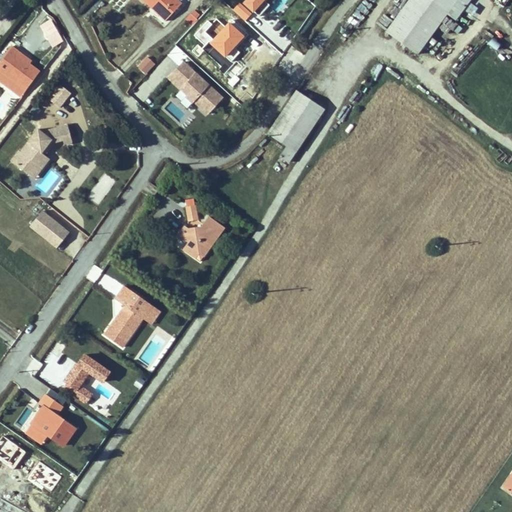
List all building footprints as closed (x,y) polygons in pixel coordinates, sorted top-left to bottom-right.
[(164,21),(180,4),(175,0),(142,0),(150,8),(151,6),(160,14),(159,16),(164,21)] [(224,0),(236,10),(245,0),(224,0)] [(247,0),(238,12),(252,23),(266,5),(264,4),(267,0),(247,0)] [(470,0),(410,0),(388,31),(418,53),(447,12),(456,19),(470,0)] [(208,43),(225,26),(214,16),(198,34),(208,43)] [(233,59),(240,51),(235,47),(247,33),(232,20),(213,42),(233,59)] [(45,30),(52,41),(60,35),(53,24),(45,30)] [(497,51),(501,45),(493,39),(488,45),(497,51)] [(0,70),(24,88),(38,70),(29,63),(18,55),(20,52),(12,47),(0,62),(0,70)] [(29,63),(31,61),(20,52),(18,55),(29,63)] [(147,56),(137,67),(145,75),(156,65),(147,56)] [(183,61),(167,79),(181,92),(179,94),(206,119),(225,98),(183,61)] [(60,110),(71,92),(58,84),(47,102),(60,110)] [(289,163),(324,110),(297,91),(269,133),(288,146),(281,156),(289,163)] [(40,135),(36,132),(19,153),(17,152),(11,160),(29,174),(35,166),(41,170),(48,160),(40,154),(50,142),(54,145),(71,137),(65,123),(40,135)] [(73,141),(71,137),(62,142),(63,146),(73,141)] [(54,145),(50,142),(40,154),(45,157),(54,145)] [(41,170),(35,166),(29,174),(34,178),(41,170)] [(104,173),(88,197),(99,205),(115,180),(104,173)] [(189,221),(198,220),(196,205),(187,207),(189,221)] [(72,231),(45,211),(33,226),(60,247),(72,231)] [(224,228),(208,217),(201,227),(196,234),(189,229),(186,227),(179,235),(189,243),(184,249),(191,254),(195,248),(200,247),(207,252),(224,228)] [(200,247),(195,248),(191,254),(196,257),(199,252),(204,256),(207,252),(200,247)] [(122,306),(102,336),(124,350),(144,320),(153,326),(162,312),(123,286),(113,300),(122,306)] [(64,349),(72,355),(81,342),(77,340),(74,345),(69,341),(64,349)] [(82,354),(61,389),(86,404),(97,386),(101,388),(111,371),(82,354)] [(96,399),(106,407),(117,392),(107,384),(96,399)] [(44,407),(32,423),(63,445),(75,429),(44,407)]
